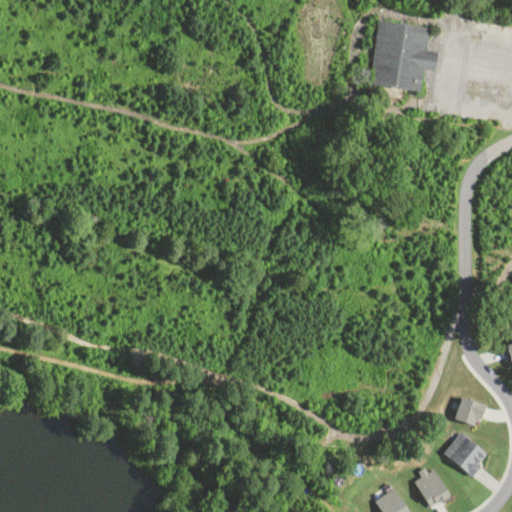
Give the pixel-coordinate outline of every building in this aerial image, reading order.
[(375,19),(366,83),(418,91),(421,69),(432,70),(435,52),(423,50),(427,27),(375,19)] [(511,365),(511,341),(503,343),(507,366),(511,365)] [(475,426),(483,404),(460,395),(452,417),(475,426)] [(488,456),(462,431),(443,451),(470,475),(488,456)] [(428,463),(417,471),(420,476),(413,481),(429,507),(448,495),(428,463)] [(375,498),(381,511),(406,511),(391,481),(382,485),(385,493),(375,498)]
